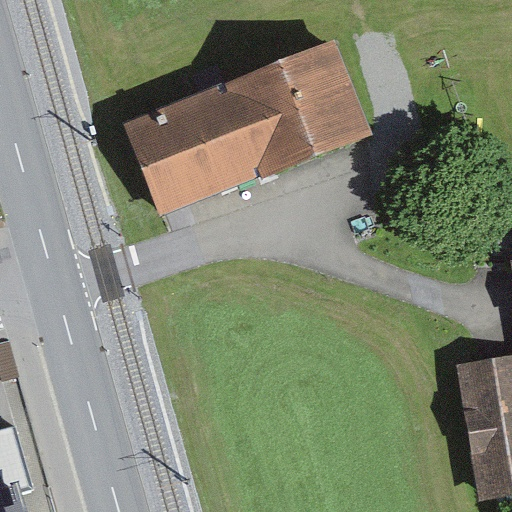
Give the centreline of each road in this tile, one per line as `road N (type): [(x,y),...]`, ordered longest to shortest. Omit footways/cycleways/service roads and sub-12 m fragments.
road 1 (secondary): [(118,511),(55,286)]
road 2 (secondary): [(55,286),(0,91)]
